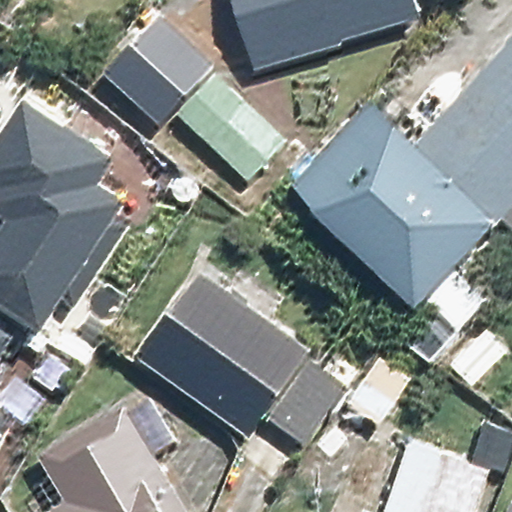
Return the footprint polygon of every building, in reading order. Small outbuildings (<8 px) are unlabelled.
[(409,0),(227,0),(249,72),(416,23),(409,0)] [(378,85),(298,171),(427,291),(511,199),(511,32),(424,127),(378,85)] [(217,79),(175,119),(243,190),(285,149),(217,79)] [(0,199),(19,212),(0,241),(0,283),(52,316),(70,288),(80,294),(141,197),(106,175),(128,142),(33,82),(0,133),(0,199)] [(204,259),(146,347),(258,421),(316,333),(204,259)] [(451,267),(390,335),(427,369),(489,301),(451,267)] [(0,301),(0,433),(17,407),(0,395),(0,361),(27,319),(0,301)] [(489,329),(448,368),(469,391),(511,352),(489,329)] [(341,408),(370,430),(409,381),(381,358),(341,408)] [(47,511),(177,511),(114,408),(31,458),(59,505),(47,511)] [(473,511),(484,477),(400,451),(381,511),(473,511)]
